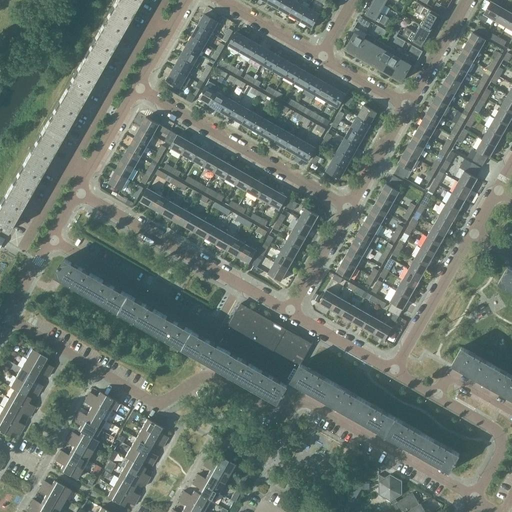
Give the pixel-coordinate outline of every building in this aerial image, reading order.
[(134,10),(116,0),(98,32),(116,42),(134,10)] [(139,0),(116,0),(134,10),(139,0)] [(270,0),(268,3),(279,9),(284,0),(270,0)] [(284,0),(279,9),(290,15),(298,2),(294,0),(284,0)] [(385,5),(375,0),(369,0),(364,10),(365,11),(365,10),(367,11),(365,15),(385,26),(389,18),(380,13),(385,5)] [(483,15),(495,21),(502,7),(491,1),(483,15)] [(309,8),(298,2),(290,15),(301,22),(309,8)] [(444,14),(447,9),(437,3),(434,8),(444,14)] [(424,18),(420,25),(433,33),(441,20),(440,20),(440,21),(438,19),(440,15),(420,4),(415,12),(424,18)] [(495,21),(505,27),(511,15),(511,13),(502,7),(495,21)] [(309,8),(301,22),(312,28),(320,14),(309,8)] [(205,15),(198,26),(212,34),(218,22),(205,15)] [(358,22),(368,28),(371,22),(361,16),(358,22)] [(433,33),(420,25),(416,33),(407,28),(402,36),(422,47),(424,43),(426,45),(426,46),(433,33)] [(485,29),(478,25),(475,29),(482,33),(485,29)] [(198,26),(192,37),(205,44),(212,34),(198,26)] [(223,39),(227,42),(234,31),(229,28),(223,39)] [(116,42),(98,32),(80,64),(98,74),(116,42)] [(240,52),(248,39),(237,32),(229,46),(240,52)] [(346,49),(355,54),(364,39),(352,32),(345,43),(346,43),(348,44),(346,49)] [(472,32),(466,44),(480,51),(486,40),(472,32)] [(500,37),(492,33),(490,38),(497,42),(500,37)] [(192,37),(186,48),(199,55),(205,44),(192,37)] [(507,41),(500,37),(497,42),(504,46),(507,41)] [(258,45),(248,39),(240,52),(251,58),(258,45)] [(355,54),(365,59),(374,44),(364,39),(355,54)] [(216,51),(221,54),(225,46),(220,44),(216,51)] [(365,59),(374,65),(383,49),(374,44),(365,59)] [(480,51),(466,44),(460,54),(473,62),(480,51)] [(251,58),(262,64),(269,51),(258,45),(251,58)] [(409,51),(420,57),(423,51),(422,51),(412,46),(409,51)] [(186,48),(180,58),(193,66),(199,55),(186,48)] [(374,65),(384,70),(392,55),(383,49),(374,65)] [(221,54),(216,51),(212,58),(217,61),(221,54)] [(262,64),(273,70),(280,57),(269,51),(262,64)] [(503,55),(499,53),(495,60),(499,62),(503,55)] [(473,62),(460,54),(454,65),(467,73),(473,62)] [(384,70),(393,76),(402,60),(392,55),(384,70)] [(273,70),(283,77),(291,63),(280,57),(273,70)] [(180,58),(173,69),(187,77),(193,66),(180,58)] [(402,60),(393,76),(403,81),(405,77),(407,78),(407,79),(414,67),(402,60)] [(499,62),(495,60),(491,67),(495,70),(499,62)] [(232,66),(225,62),(222,67),(229,71),(232,66)] [(283,77),(294,83),(302,69),(291,63),(283,77)] [(98,74),(80,64),(62,96),(79,106),(98,74)] [(204,73),(209,75),(213,68),(208,65),(204,73)] [(448,76),(461,84),(467,73),(454,65),(448,76)] [(239,70),(232,66),(229,71),(237,75),(239,70)] [(224,71),(217,67),(214,72),(221,76),(224,71)] [(500,67),(496,75),(500,77),(504,70),(500,67)] [(187,77),(173,69),(167,80),(180,88),(187,77)] [(294,83),(305,89),(313,76),(302,69),(294,83)] [(209,75),(204,73),(200,80),(204,82),(209,75)] [(254,79),(246,74),(244,79),(251,83),(254,79)] [(491,77),(487,74),(482,82),(487,84),(491,77)] [(239,80),(231,75),(229,80),(236,84),(239,80)] [(496,75),(491,82),(496,85),(500,77),(496,75)] [(305,89),(316,95),(324,82),(313,76),(305,89)] [(441,87),(455,95),(461,84),(448,76),(441,87)] [(261,83),(254,79),(251,83),(258,87),(261,83)] [(246,84),(239,80),(236,84),(243,88),(246,84)] [(316,95),(327,101),(335,88),(324,82),(316,95)] [(487,84),(482,82),(478,89),(483,92),(487,84)] [(198,99),(209,105),(217,92),(206,86),(198,99)] [(191,95),(196,97),(200,90),(196,87),(191,95)] [(275,91),(268,87),(265,91),(273,95),(275,91)] [(435,98),(449,106),(455,95),(441,87),(435,98)] [(260,92),(253,88),(250,92),(258,96),(260,92)] [(335,88),(327,101),(338,108),(346,94),(335,88)] [(487,89),(483,97),(488,99),(492,92),(487,89)] [(283,95),(275,91),(273,95),(280,100),(283,95)] [(228,98),(217,92),(209,105),(220,112),(228,98)] [(268,96),(260,92),(258,96),(265,101),(268,96)] [(61,138),(79,106),(62,96),(44,128),(61,138)] [(479,99),(474,96),(470,103),(475,106),(479,99)] [(501,107),(511,112),(511,98),(507,96),(501,107)] [(350,97),(345,104),(350,106),(354,99),(350,97)] [(483,97),(479,104),(484,106),(488,99),(483,97)] [(239,104),(228,98),(220,112),(231,118),(239,104)] [(449,106),(435,98),(429,109),(442,116),(449,106)] [(297,103),(290,99),(287,104),(294,108),(297,103)] [(282,104),(275,100),(272,105),(279,109),(282,104)] [(304,107),(297,103),(294,108),(302,112),(304,107)] [(475,106),(470,103),(466,111),(471,113),(475,106)] [(231,118),(242,124),(250,111),(239,104),(231,118)] [(289,108),(282,104),(279,109),(287,113),(289,108)] [(364,105),(357,117),(371,124),(377,113),(364,105)] [(511,118),(511,112),(501,107),(495,118),(508,125),(511,118)] [(442,116),(429,109),(423,120),(436,127),(442,116)] [(242,124),(253,130),(261,117),(250,111),(242,124)] [(319,116),(311,111),(309,116),(316,120),(319,116)] [(475,111),(471,118),(475,121),(479,114),(475,111)] [(304,117),(296,113),(294,117),(301,121),(304,117)] [(336,120),(341,122),(345,115),(340,113),(336,120)] [(326,120),(319,116),(316,120),(324,124),(326,120)] [(146,117),(140,128),(153,136),(159,125),(146,117)] [(253,130),(264,136),(271,123),(261,117),(253,130)] [(311,121),(304,117),(301,121),(309,125),(311,121)] [(357,117),(351,127),(365,135),(371,124),(357,117)] [(467,120),(462,118),(458,125),(462,128),(467,120)] [(471,118),(467,126),(471,128),(475,121),(471,118)] [(495,118),(489,128),(502,136),(508,125),(495,118)] [(341,122),(336,120),(332,127),(337,129),(341,122)] [(423,120),(417,131),(430,138),(436,127),(423,120)] [(264,136),(275,142),(282,129),(271,123),(264,136)] [(326,129),(318,125),(316,130),(323,134),(326,129)] [(462,128),(458,125),(454,132),(458,135),(462,128)] [(351,127),(345,138),(358,146),(365,135),(351,127)] [(61,138),(44,128),(26,160),(43,170),(61,138)] [(153,136),(140,128),(134,139),(147,147),(153,136)] [(489,128),(483,139),(496,147),(502,136),(489,128)] [(275,142),(286,149),(293,135),(282,129),(275,142)] [(465,129),(461,136),(465,139),(469,132),(465,129)] [(164,141),(172,146),(178,135),(170,131),(164,141)] [(417,131),(411,141),(424,149),(430,138),(417,131)] [(324,141),(329,143),(333,136),(328,134),(324,141)] [(170,148),(181,154),(189,141),(178,135),(172,146),(170,148)] [(286,149),(296,155),(304,141),(293,135),(286,149)] [(358,146),(345,138),(339,149),(352,157),(358,146)] [(147,147),(134,139),(127,150),(141,158),(147,147)] [(478,152),(488,157),(490,158),(496,147),(483,139),(476,150),(478,152)] [(454,142),(450,140),(445,147),(450,150),(454,142)] [(181,154),(192,161),(200,147),(189,141),(181,154)] [(315,148),(304,141),(296,155),(308,161),(315,148)] [(329,143),(324,141),(320,148),(325,151),(329,143)] [(411,141),(404,152),(418,160),(424,149),(411,141)] [(161,147),(157,154),(162,156),(166,149),(161,147)] [(192,161),(203,167),(211,153),(200,147),(192,161)] [(450,150),(445,147),(441,154),(446,157),(450,150)] [(339,149),(333,160),(346,168),(352,157),(339,149)] [(127,150),(121,161),(135,168),(141,158),(127,150)] [(418,160),(404,152),(398,163),(400,164),(409,170),(411,171),(418,160)] [(488,157),(478,152),(476,156),(485,162),(488,157)] [(203,167),(214,173),(222,160),(211,153),(203,167)] [(153,160),(158,163),(162,156),(157,154),(153,160)] [(316,156),(312,163),(317,166),(321,158),(316,156)] [(485,162),(476,156),(473,161),(483,166),(485,162)] [(43,170),(26,160),(8,191),(25,201),(43,170)] [(232,166),(222,160),(214,173),(225,179),(232,166)] [(333,160),(326,171),(340,179),(346,168),(333,160)] [(135,168),(121,161),(115,172),(128,179),(135,168)] [(442,164),(437,161),(433,169),(438,171),(442,164)] [(447,161),(442,168),(447,171),(451,163),(447,161)] [(482,168),(472,163),(469,168),(479,173),(482,168)] [(409,170),(400,164),(397,169),(407,174),(409,170)] [(173,169),(166,165),(163,169),(171,173),(173,169)] [(243,172),(232,166),(225,179),(236,185),(243,172)] [(145,175),(150,177),(154,170),(149,167),(145,175)] [(479,173),(469,168),(467,172),(476,178),(479,173)] [(181,173),(173,169),(171,173),(178,177),(181,173)] [(404,179),(407,174),(397,169),(394,174),(404,179)] [(438,171),(433,169),(429,176),(434,179),(438,171)] [(165,174),(158,170),(156,174),(163,178),(165,174)] [(464,171),(458,182),(472,190),(478,179),(476,178),(467,172),(464,171)] [(128,179),(115,172),(109,183),(122,190),(128,179)] [(236,185),(247,192),(254,178),(243,172),(236,185)] [(150,177),(145,175),(141,182),(146,185),(150,177)] [(403,181),(393,176),(390,180),(400,186),(403,181)] [(438,176),(434,183),(439,185),(443,178),(438,176)] [(195,181),(188,177),(185,181),(192,186),(195,181)] [(180,182),(173,178),(170,183),(178,187),(180,182)] [(247,192),(258,198),(265,184),(254,178),(247,192)] [(400,186),(390,180),(388,185),(398,190),(400,186)] [(202,185),(195,181),(192,186),(200,190),(202,185)] [(187,186),(180,182),(178,187),(185,191),(187,186)] [(472,190),(458,182),(452,193),(465,201),(472,190)] [(434,183),(430,190),(435,193),(439,185),(434,183)] [(258,198),(268,204),(276,191),(265,184),(258,198)] [(386,184),(380,195),(393,203),(400,192),(398,190),(388,185),(386,184)] [(151,208),(159,194),(148,188),(140,201),(151,208)] [(133,197),(137,199),(141,192),(137,189),(133,197)] [(217,193),(209,189),(207,194),(214,198),(217,193)] [(202,194),(195,190),(192,195),(199,199),(202,194)] [(25,201),(8,191),(0,204),(0,228),(7,233),(25,201)] [(276,191),(268,204),(279,210),(287,197),(276,191)] [(224,198),(217,193),(214,198),(221,202),(224,198)] [(452,193),(446,204),(459,211),(465,201),(452,193)] [(162,214),(170,201),(159,194),(151,208),(162,214)] [(209,199),(202,194),(199,199),(207,203),(209,199)] [(380,195),(374,206),(387,214),(393,203),(380,195)] [(426,197),(422,205),(426,207),(431,200),(426,197)] [(290,199),(286,206),(291,209),(295,202),(290,199)] [(162,214),(173,220),(180,207),(170,201),(162,214)] [(239,206),(231,202),(229,206),(236,210),(239,206)] [(224,207),(216,203),(214,207),(221,211),(224,207)] [(418,207),(413,204),(409,212),(413,214),(418,207)] [(446,204),(440,215),(453,222),(459,211),(446,204)] [(422,205),(418,212),(422,214),(426,207),(422,205)] [(246,210),(239,206),(236,210),(243,214),(246,210)] [(374,206),(368,217),(381,224),(387,214),(374,206)] [(173,220),(184,226),(191,213),(180,207),(173,220)] [(231,211),(224,207),(221,211),(228,215),(231,211)] [(299,219),(313,227),(319,216),(306,208),(299,219)] [(413,214),(409,212),(405,219),(409,221),(413,214)] [(184,226),(195,233),(202,219),(191,213),(184,226)] [(260,218),(253,214),(250,218),(258,223),(260,218)] [(245,219),(238,215),(236,219),(243,224),(245,219)] [(278,222),(282,224),(286,217),(281,215),(278,222)] [(440,215),(433,226),(447,233),(453,222),(440,215)] [(368,217),(361,228),(375,235),(381,224),(368,217)] [(268,222),(260,218),(258,223),(265,227),(268,222)] [(213,225),(202,219),(195,233),(205,239),(213,225)] [(253,223),(245,219),(243,224),(250,228),(253,223)] [(299,219),(293,230),(306,238),(313,227),(299,219)] [(414,219),(409,226),(414,229),(418,222),(414,219)] [(282,224),(278,222),(274,229),(278,231),(282,224)] [(224,232),(213,225),(205,239),(216,245),(224,232)] [(405,229),(401,226),(397,233),(401,236),(405,229)] [(409,226),(405,234),(410,236),(414,229),(409,226)] [(447,233),(433,226),(427,236),(441,244),(447,233)] [(267,232),(260,227),(258,232),(265,236),(267,232)] [(361,228),(355,239),(369,246),(375,235),(361,228)] [(293,230),(287,241),(300,248),(306,238),(293,230)] [(224,232),(216,245),(227,251),(235,238),(224,232)] [(401,236),(397,233),(392,241),(397,243),(401,236)] [(265,243),(270,245),(274,238),(270,236),(265,243)] [(427,236),(421,247),(434,255),(441,244),(427,236)] [(246,244),(235,238),(227,251),(238,257),(246,244)] [(349,249),(362,257),(369,246),(355,239),(349,249)] [(281,252),(294,259),(300,248),(287,241),(281,252)] [(401,241),(397,248),(402,251),(406,243),(401,241)] [(270,245),(265,243),(261,250),(266,253),(270,245)] [(246,244),(238,257),(249,264),(257,250),(246,244)] [(421,247),(415,258),(428,266),(434,255),(421,247)] [(393,250),(388,248),(384,255),(389,258),(393,250)] [(397,248),(393,255),(398,258),(402,251),(397,248)] [(349,249),(343,260),(356,268),(362,257),(349,249)] [(274,263),(288,270),(294,259),(281,252),(274,263)] [(389,258),(384,255),(380,262),(385,265),(389,258)] [(257,258),(253,265),(258,268),(262,260),(257,258)] [(428,266),(415,258),(409,269),(422,277),(428,266)] [(97,277),(65,259),(61,267),(59,266),(58,268),(60,268),(55,276),(87,294),(97,277)] [(356,268),(343,260),(337,271),(350,279),(356,268)] [(288,270),(274,263),(268,274),(281,281),(288,270)] [(389,263),(385,270),(389,272),(393,265),(389,263)] [(511,290),(511,267),(508,266),(498,283),(511,290)] [(381,272),(376,269),(372,277),(376,279),(381,272)] [(409,269),(402,280),(416,288),(422,277),(409,269)] [(385,270),(381,277),(385,280),(389,272),(385,270)] [(332,279),(340,284),(343,279),(335,275),(332,279)] [(87,294),(119,312),(129,295),(97,277),(87,294)] [(376,279),(372,277),(368,284),(372,287),(376,279)] [(402,280),(396,291),(410,298),(416,288),(402,280)] [(357,288),(350,284),(347,288),(355,292),(357,288)] [(381,287),(376,285),(372,292),(377,294),(381,287)] [(364,292),(357,288),(355,292),(362,296),(364,292)] [(338,296),(327,290),(319,303),(330,310),(338,296)] [(410,298),(396,291),(390,302),(392,303),(403,310),(410,298)] [(119,312),(151,331),(161,313),(129,295),(119,312)] [(349,303),(338,296),(330,310),(341,316),(349,303)] [(379,300),(372,296),(369,300),(376,305),(379,300)] [(386,304),(379,300),(376,305),(384,309),(386,304)] [(341,316),(352,322),(360,309),(349,303),(341,316)] [(403,310),(392,303),(388,311),(399,317),(403,310)] [(224,349),(256,368),(288,386),(291,381),(301,364),(313,343),(312,344),(241,304),(218,346),(224,349)] [(352,322),(363,328),(370,315),(360,309),(352,322)] [(151,331),(183,349),(193,331),(161,313),(151,331)] [(363,328),(374,334),(381,321),(370,315),(363,328)] [(381,321),(374,334),(385,341),(392,327),(381,321)] [(193,331),(183,349),(214,367),(224,349),(218,346),(193,331)] [(484,383),(494,365),(462,347),(452,365),(484,383)] [(26,359),(50,372),(53,367),(46,363),(49,358),(32,349),(26,359)] [(246,385),(256,368),(224,349),(214,367),(246,385)] [(50,372),(26,359),(21,368),(38,378),(40,373),(48,377),(50,372)] [(298,385),(308,367),(304,366),(301,364),(291,381),(294,383),(298,385)] [(511,398),(511,375),(494,365),(484,383),(511,398)] [(338,385),(308,367),(298,385),(328,402),(338,385)] [(21,368),(16,378),(40,391),(43,386),(35,382),(38,378),(21,368)] [(288,386),(256,368),(246,385),(278,403),(283,395),(284,396),(285,394),(284,393),(288,386)] [(10,387),(14,389),(27,396),(30,392),(37,396),(40,391),(16,378),(10,387)] [(328,402),(359,420),(369,402),(338,385),(328,402)] [(14,389),(9,398),(33,412),(35,407),(28,403),(31,398),(27,396),(14,389)] [(90,392),(87,397),(111,411),(116,401),(100,392),(97,397),(90,392)] [(91,407),(89,411),(106,420),(111,411),(87,397),(84,402),(91,407)] [(9,398),(3,408),(20,417),(22,413),(30,417),(33,412),(9,398)] [(369,402),(359,420),(389,437),(399,420),(369,402)] [(3,408),(0,413),(0,418),(22,431),(25,426),(17,422),(20,417),(3,408)] [(79,411),(76,416),(100,430),(106,420),(89,411),(86,415),(79,411)] [(78,430),(82,432),(95,439),(100,430),(76,416),(73,421),(81,425),(78,430)] [(22,431),(0,418),(0,431),(9,436),(12,432),(19,436),(22,431)] [(147,419),(142,429),(166,442),(168,437),(161,433),(164,428),(147,419)] [(389,437),(420,454),(430,437),(399,420),(389,437)] [(142,429),(136,438),(153,447),(155,443),(163,447),(166,442),(142,429)] [(72,432),(69,437),(93,451),(99,441),(95,439),(82,432),(79,436),(72,432)] [(74,446),(71,451),(88,460),(93,451),(69,437),(66,442),(74,446)] [(430,437),(420,454),(450,472),(455,464),(456,464),(457,463),(456,462),(460,454),(430,437)] [(131,447),(155,461),(158,456),(150,452),(153,447),(136,438),(131,447)] [(125,457),(129,459),(142,466),(145,462),(152,466),(155,461),(131,447),(125,457)] [(61,451),(58,456),(82,469),(88,460),(71,451),(69,455),(61,451)] [(209,456),(206,461),(230,474),(235,465),(219,455),(216,460),(209,456)] [(82,469),(58,456),(55,461),(63,465),(60,470),(77,479),(82,469)] [(124,468),(148,482),(150,477),(143,473),(146,468),(142,466),(129,459),(124,468)] [(208,474),(224,484),(230,474),(206,461),(203,466),(210,470),(208,474)] [(124,468),(118,477),(135,487),(137,483),(145,487),(148,482),(124,468)] [(198,474),(195,479),(219,493),(224,484),(208,474),(205,479),(198,474)] [(426,511),(421,504),(420,504),(413,493),(398,502),(396,499),(402,495),(402,481),(390,475),(385,478),(379,475),(379,495),(391,502),(391,501),(396,510),(393,511),(426,511)] [(118,477),(113,487),(137,500),(140,496),(132,491),(135,487),(118,477)] [(200,489),(197,493),(210,501),(214,503),(219,493),(195,479),(192,484),(200,489)] [(44,481),(41,486),(65,499),(71,490),(54,480),(52,485),(44,481)] [(342,511),(348,511),(359,493),(359,489),(370,489),(370,484),(358,484),(342,511)] [(46,495),(43,499),(60,509),(65,499),(41,486),(38,491),(46,495)] [(137,500),(113,487),(107,497),(124,506),(127,501),(134,506),(137,500)] [(184,491),(181,496),(205,510),(210,501),(197,493),(194,491),(191,496),(184,491)] [(186,506),(183,510),(186,511),(203,511),(205,510),(181,496),(178,501),(186,506)] [(34,499),(31,504),(43,511),(58,511),(60,509),(43,499),(41,504),(34,499)]
